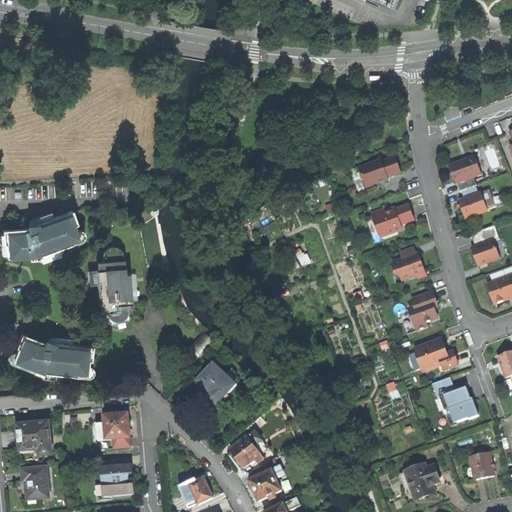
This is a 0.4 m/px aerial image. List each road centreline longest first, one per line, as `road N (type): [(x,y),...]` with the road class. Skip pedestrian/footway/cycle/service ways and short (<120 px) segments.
road 1 (tertiary): [(417,56),(255,53),(0,8)]
road 2 (residential): [(421,138),(473,329),(511,325)]
road 3 (residential): [(157,405),(133,393),(0,404)]
road 4 (residential): [(244,511),(214,460),(157,405)]
